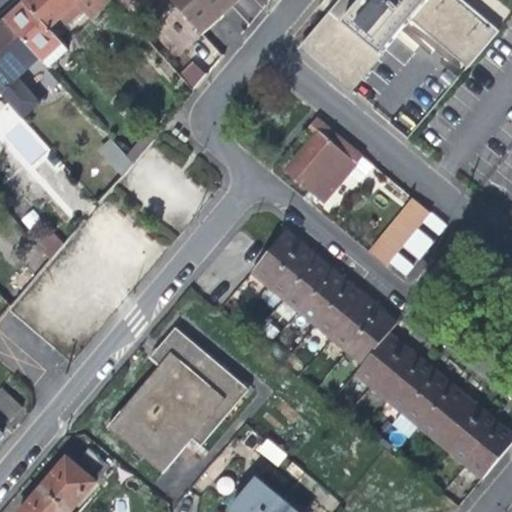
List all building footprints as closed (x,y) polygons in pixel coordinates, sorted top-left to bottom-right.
[(27,0),(24,3),(48,28),(59,19),(65,26),(81,12),(85,17),(94,9),(98,14),(104,8),(96,0),(27,0)] [(213,19),(233,0),(167,0),(201,37),(217,23),(213,19)] [(251,0),(260,9),(268,0),(251,0)] [(343,0),(298,52),(321,72),(347,93),(407,22),(465,70),(494,35),(452,0),(343,0)] [(68,51),(48,28),(24,3),(16,10),(4,21),(36,56),(48,70),(68,51)] [(0,88),(36,56),(4,21),(0,25),(0,88)] [(192,87),(206,75),(193,61),(179,73),(192,87)] [(311,206),(354,154),(317,123),(274,175),(303,199),(311,206)] [(118,158),(128,166),(132,162),(110,138),(99,149),(113,164),(118,158)] [(332,212),(373,164),(364,156),(323,205),(332,212)] [(116,180),(122,174),(128,166),(118,158),(113,164),(107,172),(116,180)] [(380,263),(383,259),(389,252),(396,242),(408,228),(410,226),(415,220),(421,212),(405,198),(364,249),(380,263)] [(436,224),(421,212),(415,220),(430,232),(436,224)] [(423,240),(408,228),(396,242),(411,254),(423,240)] [(38,247),(49,260),(63,243),(50,233),(38,247)] [(481,480),(511,442),(511,438),(506,433),(487,417),(473,406),(456,391),(442,380),(427,367),(413,356),(396,342),(386,333),(394,325),(386,318),(371,306),(354,292),(337,278),(320,264),(308,254),(291,240),(284,234),(270,250),(251,273),(361,365),(354,374),(481,480)] [(403,263),(389,252),(383,259),(398,270),(403,263)] [(0,289),(0,297),(9,307),(23,290),(10,279),(0,289)] [(175,330),(149,361),(157,368),(137,391),(105,429),(160,475),(191,440),(200,447),(246,391),(175,330)] [(1,390),(0,391),(0,407),(11,417),(20,405),(1,390)] [(350,455),(335,442),(318,427),(310,436),(296,453),(308,463),(335,487),(342,478),(335,473),(350,455)] [(266,437),(256,449),(277,467),(288,454),(266,437)] [(87,447),(77,460),(98,478),(108,466),(87,447)] [(52,473),(39,489),(66,511),(69,511),(94,483),(64,458),(52,473)] [(231,511),(267,511),(278,500),(254,479),(228,510),(231,511)] [(66,511),(39,489),(27,502),(19,511),(66,511)] [(291,511),(278,500),(267,511),(291,511)]
